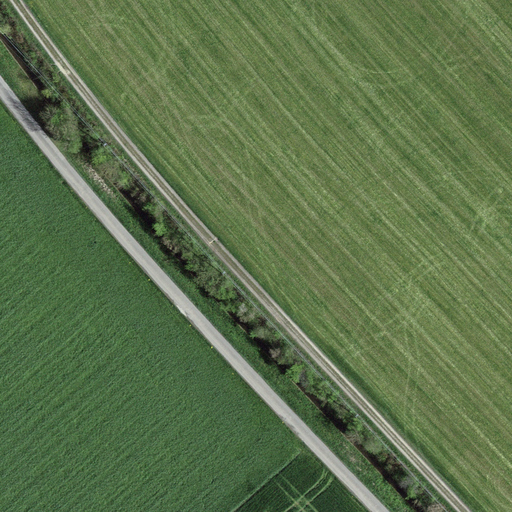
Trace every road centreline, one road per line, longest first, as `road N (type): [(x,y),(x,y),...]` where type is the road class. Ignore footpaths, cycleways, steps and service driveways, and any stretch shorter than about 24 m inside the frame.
road 1 (track): [(462,511),(240,280),(76,83),(18,0)]
road 2 (track): [(0,84),(67,177),(374,511)]
